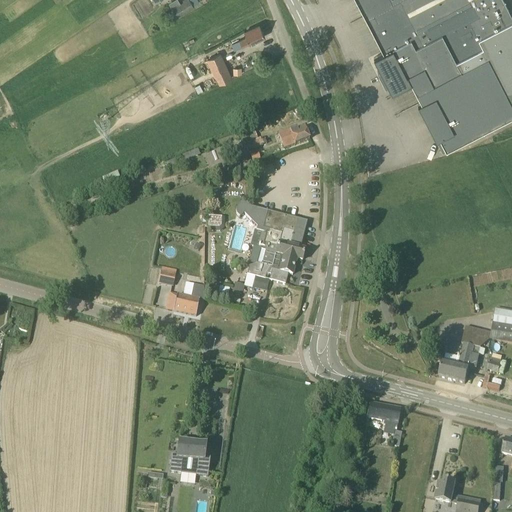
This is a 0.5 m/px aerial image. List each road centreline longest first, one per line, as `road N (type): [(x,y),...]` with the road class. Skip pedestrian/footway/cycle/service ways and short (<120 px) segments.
road 1 (secondary): [(322,359),(341,215),(338,151),(327,92),(290,0)]
road 2 (unclassified): [(322,359),(278,359),(0,284)]
road 3 (secondary): [(511,421),(351,379),(322,359)]
